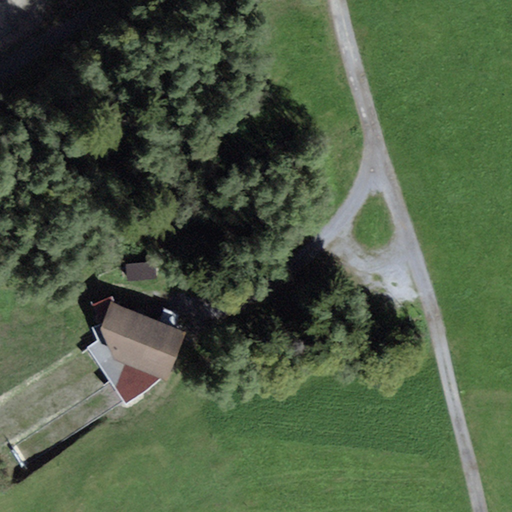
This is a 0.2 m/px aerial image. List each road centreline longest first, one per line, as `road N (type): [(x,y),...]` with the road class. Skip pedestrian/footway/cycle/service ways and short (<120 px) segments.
road 1 (track): [(480,511),(428,300),(338,0)]
road 2 (track): [(378,142),(338,229),(306,260),(225,306),(169,299)]
